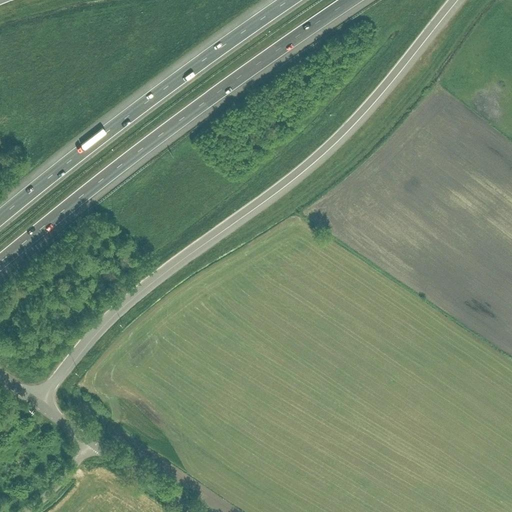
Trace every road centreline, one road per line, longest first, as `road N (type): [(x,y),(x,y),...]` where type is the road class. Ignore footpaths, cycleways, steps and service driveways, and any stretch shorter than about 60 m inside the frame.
road 1 (motorway): [(37,403),(116,307),(321,151),(452,0)]
road 2 (motorway): [(0,261),(187,114),(350,0)]
road 3 (motorway): [(289,0),(0,216)]
road 4 (secondary): [(195,511),(91,441)]
